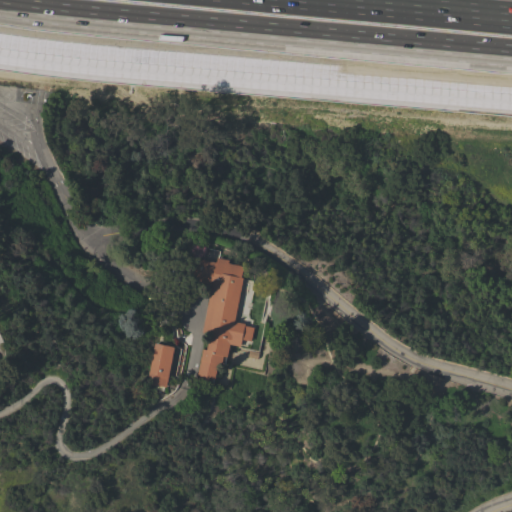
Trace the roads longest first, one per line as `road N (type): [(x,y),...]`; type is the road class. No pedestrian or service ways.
road 1 (residential): [(41,153),(88,236),(181,224),(245,236),(402,355),(511,390),(506,507),(494,511)]
road 2 (motorway): [(0,21),(511,69)]
road 3 (motorway): [(511,24),(212,0)]
